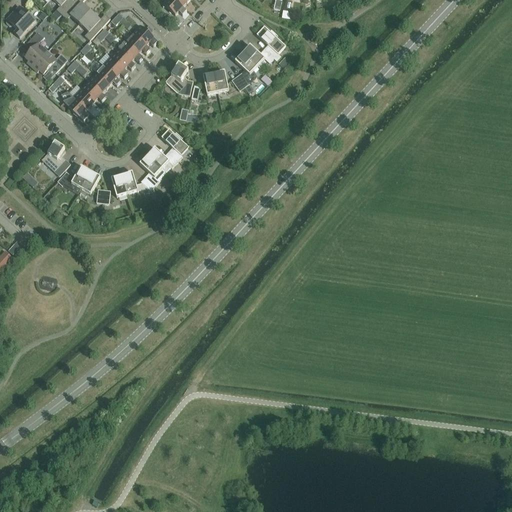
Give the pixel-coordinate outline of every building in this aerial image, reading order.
[(57,12),(62,17),(77,0),(51,0),(60,8),(57,12)] [(71,17),(79,26),(91,13),(82,5),(86,0),(77,0),(62,17),(67,21),(71,17)] [(173,0),(165,0),(162,4),(163,6),(163,9),(166,9),(175,17),(179,14),(183,17),(187,13),(183,9),(173,0)] [(189,0),(173,0),(183,9),(190,1),(189,0)] [(15,35),(20,40),(36,24),(19,8),(7,21),(8,22),(6,23),(6,25),(10,28),(12,28),(13,27),(18,32),(15,35)] [(91,13),(79,26),(89,34),(85,38),(90,43),(110,21),(105,16),(100,22),(91,13)] [(119,15),(115,19),(120,23),(123,19),(119,15)] [(120,23),(115,19),(111,23),(116,27),(120,23)] [(140,27),(133,35),(147,48),(150,45),(153,49),(157,44),(158,45),(158,44),(154,41),(154,40),(145,31),(145,28),(142,28),(140,27)] [(264,51),(274,61),(277,63),(281,59),(278,56),(286,48),(276,39),(278,38),(272,32),(270,33),(265,28),(257,36),(268,47),(264,51)] [(105,31),(100,35),(105,39),(109,35),(105,31)] [(28,65),(33,70),(48,53),(39,45),(44,40),(37,34),(25,47),(31,53),(25,59),(29,63),(28,65)] [(105,39),(100,35),(96,39),(101,44),(105,39)] [(133,35),(125,43),(139,56),(142,53),(146,57),(150,52),(147,48),(133,35)] [(119,50),(118,51),(132,64),(135,61),(139,65),(143,60),(139,56),(125,43),(125,44),(119,45),(119,50)] [(250,47),(243,55),(257,69),(265,61),(270,65),(274,61),(264,51),(260,56),(250,47)] [(118,51),(111,59),(125,72),(126,71),(130,74),(136,68),(132,64),(118,51)] [(48,53),(33,70),(38,74),(39,72),(43,76),(50,70),(56,75),(68,63),(61,56),(56,61),(48,53)] [(242,75),(237,79),(245,90),(258,80),(253,73),(257,69),(243,55),(235,63),(245,72),(242,75)] [(103,67),(117,80),(121,76),(125,79),(129,76),(125,72),(111,59),(103,67)] [(75,63),(71,67),(76,71),(79,67),(75,63)] [(76,71),(71,67),(67,71),(72,75),(76,71)] [(103,67),(96,75),(110,88),(117,80),(103,67)] [(166,84),(179,96),(190,98),(193,83),(188,82),(185,80),(189,75),(181,67),(166,84)] [(225,73),(214,75),(218,95),(229,92),(225,73)] [(96,75),(89,83),(102,96),(110,88),(96,75)] [(218,95),(214,75),(203,77),(207,97),(218,95)] [(61,78),(56,82),(61,87),(65,82),(61,78)] [(245,90),(237,79),(232,82),(240,93),(245,90)] [(61,87),(56,82),(52,87),(57,91),(61,87)] [(89,83),(81,91),(95,104),(98,101),(102,104),(106,100),(102,96),(89,83)] [(192,101),(198,102),(201,89),(194,88),(192,101)] [(81,91),(74,99),(88,112),(95,104),(81,91)] [(88,112),(74,99),(73,100),(64,104),(84,124),(89,118),(85,115),(88,112)] [(182,111),(180,122),(186,123),(189,112),(182,111)] [(173,149),(169,154),(179,163),(183,158),(182,157),(189,149),(181,142),(183,140),(176,135),(175,136),(169,131),(162,139),(173,149)] [(15,142),(9,150),(17,156),(23,148),(15,142)] [(42,162),(60,179),(71,167),(62,158),(66,154),(57,146),(42,162)] [(155,150),(147,158),(162,171),(166,167),(172,170),(179,163),(169,154),(165,158),(155,150)] [(149,175),(145,179),(155,188),(162,181),(158,176),(162,171),(147,158),(140,166),(149,175)] [(71,185),(81,191),(91,173),(81,168),(71,185)] [(91,173),(81,191),(91,196),(101,179),(91,173)] [(67,174),(58,184),(62,188),(71,178),(67,174)] [(133,174),(122,177),(128,196),(138,193),(133,174)] [(128,196),(122,177),(111,180),(117,199),(128,196)] [(155,188),(145,179),(141,184),(151,193),(155,188)] [(17,243),(8,252),(13,257),(22,247),(17,243)] [(13,257),(8,252),(4,257),(9,261),(13,257)]
